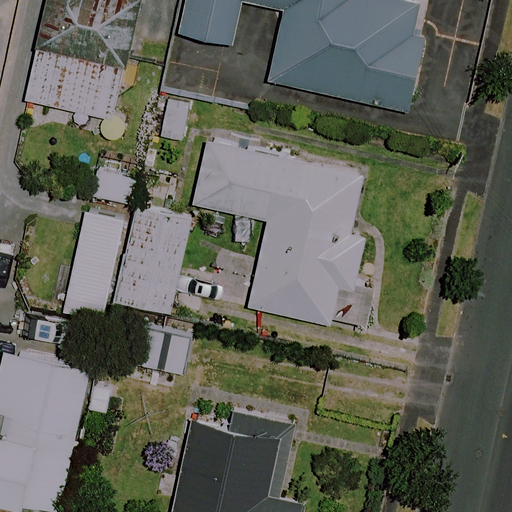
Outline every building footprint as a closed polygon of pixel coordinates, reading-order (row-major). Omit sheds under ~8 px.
[(143,0),(52,0),(30,97),(117,116),(143,0)] [(185,0),(180,27),(235,39),(243,0),(258,0),(289,7),(273,78),(420,110),(437,32),(419,28),(425,0),(185,0)] [(367,172),(215,135),(200,199),(274,216),(254,302),(332,320),(334,313),(372,322),(382,280),(361,275),(371,233),(353,229),(367,172)] [(143,175),(99,166),(94,193),(137,202),(143,175)] [(127,207),(90,201),(78,270),(59,266),(51,307),(107,318),(127,207)] [(196,215),(140,203),(119,299),(175,311),(196,215)] [(194,333),(129,318),(121,358),(185,372),(194,333)] [(0,496),(65,510),(95,367),(9,349),(0,393),(0,496)] [(299,412),(231,398),(226,424),(197,418),(176,511),(305,511),(307,505),(280,498),(290,450),(299,412)]
